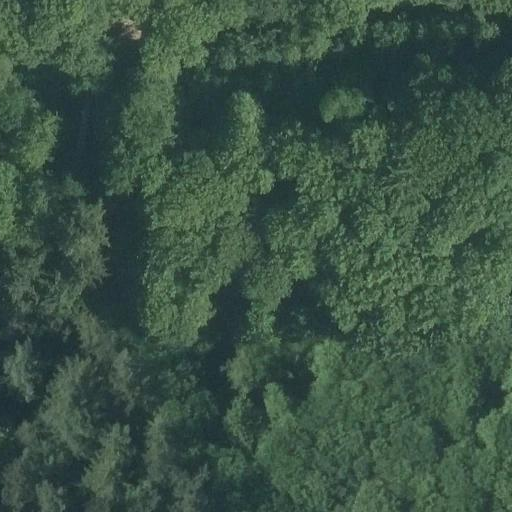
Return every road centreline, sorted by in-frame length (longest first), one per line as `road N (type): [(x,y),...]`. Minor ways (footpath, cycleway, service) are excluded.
road 1 (track): [(229,511),(209,343),(175,289),(159,243),(126,74),(136,20)]
road 2 (track): [(0,3),(165,23),(357,0)]
